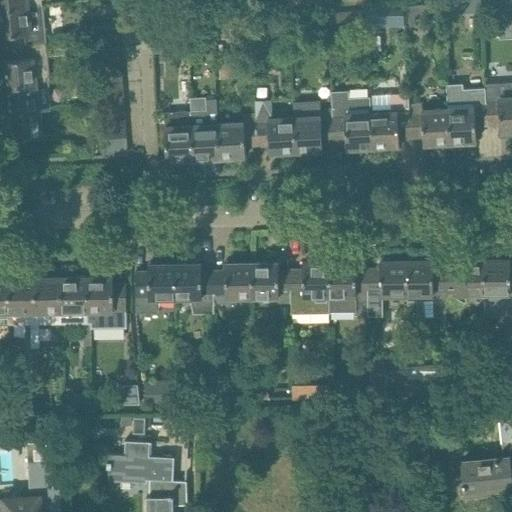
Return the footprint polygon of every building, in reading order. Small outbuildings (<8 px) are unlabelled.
[(39,0),(0,0),(0,9),(40,5),(39,0)] [(116,0),(118,9),(128,8),(126,0),(116,0)] [(511,0),(499,0),(500,9),(511,7),(511,0)] [(413,22),(413,14),(438,13),(437,3),(406,6),(407,22),(413,22)] [(0,47),(5,47),(45,43),(41,5),(40,5),(0,9),(0,47)] [(379,6),(366,7),(366,10),(367,28),(367,34),(380,33),(379,6)] [(346,29),(367,28),(366,10),(330,13),(331,37),(347,36),(346,29)] [(271,37),(290,35),(287,14),(268,17),(271,37)] [(91,24),(91,36),(116,34),(116,22),(91,24)] [(200,24),(202,45),(212,44),(211,23),(200,24)] [(162,40),(187,39),(187,26),(161,27),(162,40)] [(92,48),(117,47),(116,34),(91,36),(92,48)] [(163,53),(187,52),(188,52),(187,39),(162,40),(163,53)] [(45,43),(5,47),(6,59),(0,59),(0,70),(2,86),(35,83),(50,81),(45,43)] [(92,48),(93,61),(118,59),(117,47),(92,48)] [(94,73),(119,71),(118,59),(93,61),(94,73)] [(217,78),(230,78),(230,76),(250,75),(250,61),(216,62),(217,78)] [(94,73),(95,85),(120,83),(119,71),(94,73)] [(511,130),(511,80),(496,81),(497,90),(484,90),(486,125),(499,125),(500,132),(511,130)] [(475,126),(486,125),(484,90),(484,86),(462,87),(462,82),(446,83),(448,107),(449,142),(476,141),(475,126)] [(38,108),(35,83),(2,86),(4,112),(38,108)] [(96,98),(121,96),(120,83),(95,85),(96,98)] [(293,101),(294,115),(295,151),(322,150),(322,143),(334,142),(331,89),(332,107),(320,108),(319,100),(293,101)] [(346,148),(371,147),(369,95),(346,96),(346,89),(331,89),(334,142),(346,141),(346,148)] [(369,95),(371,147),(399,145),(399,139),(410,138),(408,111),(396,112),(395,110),(370,111),(370,95),(369,95)] [(122,111),(121,96),(96,98),(97,113),(122,111)] [(205,110),(190,111),(192,159),(217,157),(216,122),(215,99),(205,100),(205,110)] [(423,144),(449,142),(448,107),(421,108),(421,111),(408,111),(410,138),(423,137),(423,144)] [(38,108),(4,112),(7,138),(41,135),(39,115),(38,108)] [(166,160),(192,159),(190,111),(163,112),(166,160)] [(97,114),(98,127),(123,125),(122,112),(97,114)] [(269,152),(295,151),(294,115),(267,117),(267,119),(255,120),(256,146),(269,145),(269,152)] [(256,146),(255,120),(216,122),(217,157),(245,156),(245,147),(256,146)] [(99,140),(124,139),(123,125),(98,127),(99,140)] [(125,149),(124,139),(99,140),(100,156),(101,155),(125,154),(125,149)] [(484,293),(483,259),(456,259),(456,266),(445,267),(446,328),(446,312),(451,311),(456,309),(461,306),(465,301),(468,293),(484,293)] [(511,307),(511,265),(510,266),(510,259),(483,259),(484,293),(499,292),(499,307),(511,307)] [(367,268),(367,292),(378,292),(378,294),(406,294),(405,260),(379,261),(379,268),(367,268)] [(406,294),(432,294),(432,321),(439,320),(439,328),(446,328),(445,267),(445,263),(432,264),(432,260),(405,260),(406,294)] [(300,295),(329,294),(328,261),(302,262),(302,269),(289,269),(289,299),(290,312),(301,312),(300,295)] [(368,314),(367,292),(367,268),(356,268),(355,261),(328,261),(329,294),(329,310),(354,310),(354,314),(368,314)] [(225,270),(212,270),(213,294),(225,294),(225,296),(251,296),(251,262),(225,263),(225,270)] [(278,262),(251,262),(251,296),(277,295),(277,299),(289,299),(289,269),(278,269),(278,262)] [(148,271),(135,271),(135,312),(156,312),(156,297),(174,297),(174,263),(148,264),(148,271)] [(201,263),(174,263),(174,297),(189,297),(192,313),(213,313),(213,294),(212,270),(201,270),(201,263)] [(87,322),(86,311),(86,276),(60,277),(61,323),(82,323),(83,335),(90,335),(90,328),(89,322),(87,322)] [(113,276),(86,276),(86,311),(87,322),(89,322),(90,328),(126,328),(126,283),(113,283),(113,276)] [(0,277),(0,312),(9,312),(8,277),(0,277)] [(30,324),(34,324),(33,277),(8,277),(9,312),(9,324),(30,324)] [(34,324),(37,324),(61,323),(60,277),(33,277),(34,324)] [(407,394),(447,394),(446,360),(438,360),(438,365),(407,366),(407,394)] [(387,373),(379,373),(379,393),(387,393),(387,373)] [(264,376),(254,376),(254,398),(269,398),(264,376)] [(175,386),(175,398),(187,398),(195,390),(195,378),(183,378),(175,386)] [(137,384),(123,384),(123,404),(139,404),(137,384)] [(317,384),(292,385),(292,399),(317,399),(317,384)] [(174,401),(174,398),(173,385),(152,385),(152,391),(144,391),(144,401),(174,401)] [(10,391),(10,405),(28,405),(27,391),(10,391)] [(133,417),(133,433),(145,434),(146,418),(133,417)] [(175,460),(151,458),(152,441),(125,440),(124,456),(110,455),(108,480),(110,480),(110,478),(146,481),(146,483),(148,483),(148,481),(150,481),(150,483),(153,483),(153,498),(147,498),(146,511),(173,511),(173,504),(187,504),(186,484),(173,483),(175,460)] [(5,511),(61,511),(60,494),(54,495),(51,458),(28,460),(30,487),(21,488),(22,497),(4,498),(5,511)] [(314,467),(225,474),(227,511),(288,511),(287,499),(316,497),(314,467)] [(467,490),(458,491),(458,511),(511,511),(511,467),(466,470),(467,490)]
